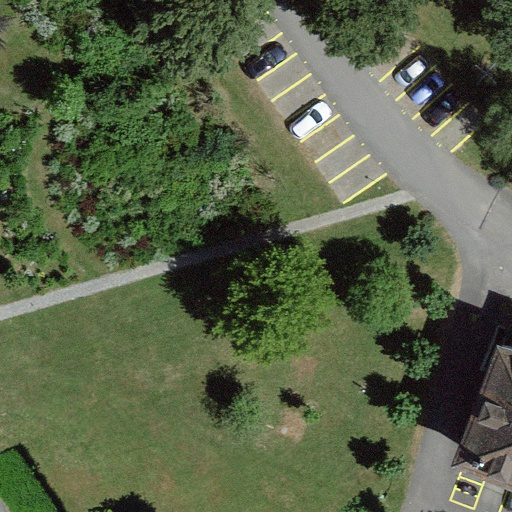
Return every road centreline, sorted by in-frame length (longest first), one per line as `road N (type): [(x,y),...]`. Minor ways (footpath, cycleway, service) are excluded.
road 1 (residential): [(406,511),(434,479),(496,218)]
road 2 (residential): [(300,0),(324,47),(496,218)]
